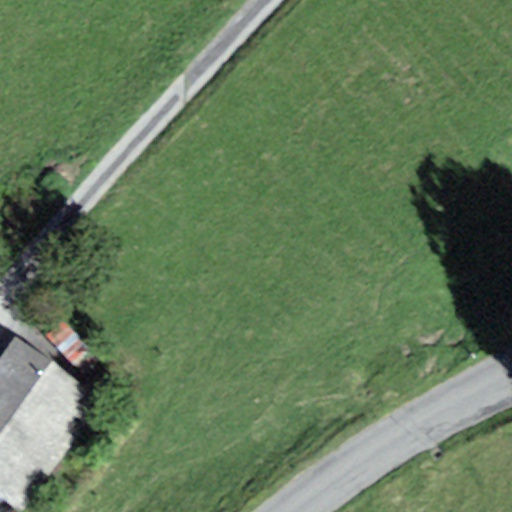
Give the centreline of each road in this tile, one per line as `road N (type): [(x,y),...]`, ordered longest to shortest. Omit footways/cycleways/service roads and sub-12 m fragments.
road 1 (track): [(0,321),(26,273),(264,0)]
road 2 (tertiary): [(294,511),(404,432),(511,380)]
